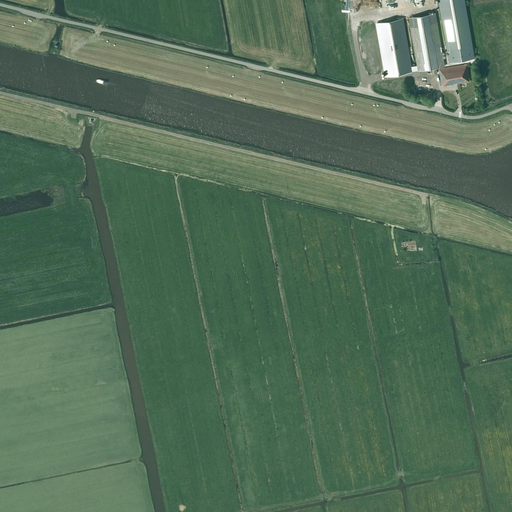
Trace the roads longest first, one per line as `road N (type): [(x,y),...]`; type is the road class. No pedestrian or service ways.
road 1 (unclassified): [(511,104),(466,117),(0,5)]
road 2 (track): [(421,194),(0,92)]
road 3 (track): [(433,0),(435,7),(351,19),(360,91)]
